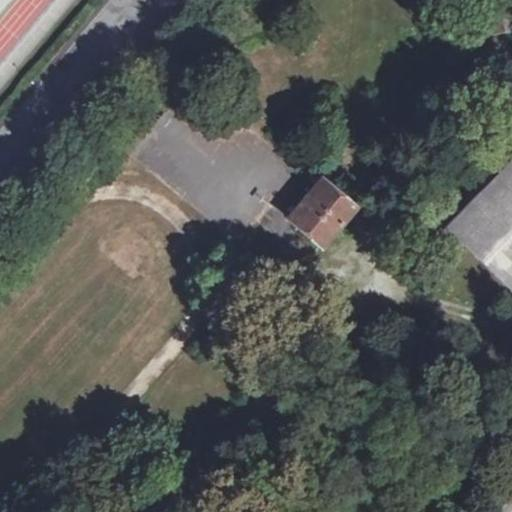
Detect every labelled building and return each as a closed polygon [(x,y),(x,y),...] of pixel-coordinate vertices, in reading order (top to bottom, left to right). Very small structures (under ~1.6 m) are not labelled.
[(466,5),(470,35),(511,31),(511,0),(488,0),(490,10),(475,12),(473,4),(466,5)] [(490,10),(488,0),(472,0),(473,4),(475,12),(490,10)] [(470,35),(466,5),(458,6),(464,55),(473,54),(470,35)] [(511,161),(445,233),(511,296),(511,161)] [(304,206),(323,184),(319,179),(299,202),(304,206)] [(353,210),(323,184),(304,206),(289,223),(319,249),(353,210)]
